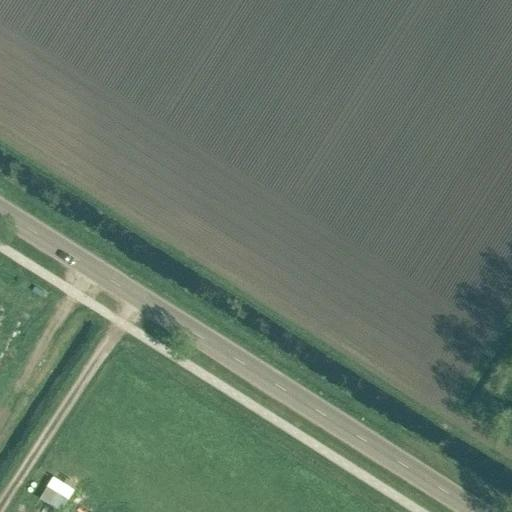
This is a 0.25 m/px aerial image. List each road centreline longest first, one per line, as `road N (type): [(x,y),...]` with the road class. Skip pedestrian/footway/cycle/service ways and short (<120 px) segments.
road 1 (tertiary): [(0,211),(477,511)]
road 2 (track): [(0,508),(135,296)]
road 3 (track): [(20,380),(90,268)]
